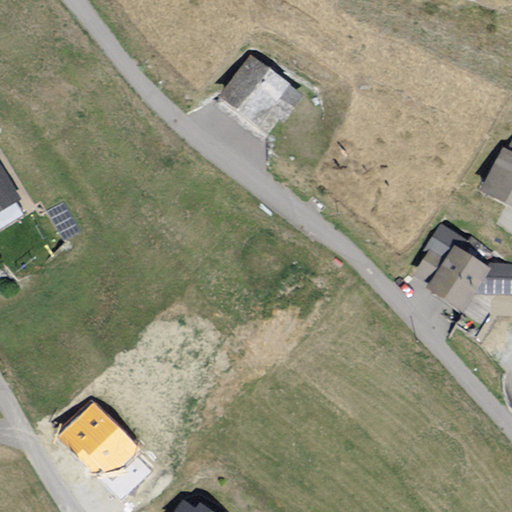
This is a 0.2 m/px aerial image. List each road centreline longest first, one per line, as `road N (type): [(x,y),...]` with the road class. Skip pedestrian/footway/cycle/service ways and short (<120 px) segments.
road 1 (residential): [(73,0),(171,123),(384,294),(511,431)]
road 2 (residential): [(76,511),(0,392)]
